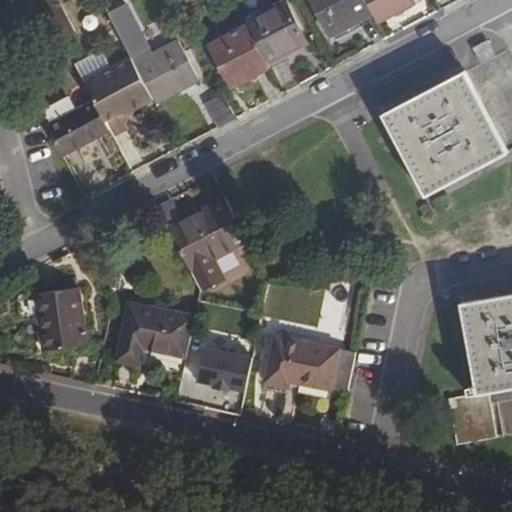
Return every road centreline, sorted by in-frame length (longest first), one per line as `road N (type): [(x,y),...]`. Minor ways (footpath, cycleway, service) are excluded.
road 1 (residential): [(497,0),(0,265)]
road 2 (residential): [(511,490),(0,386)]
